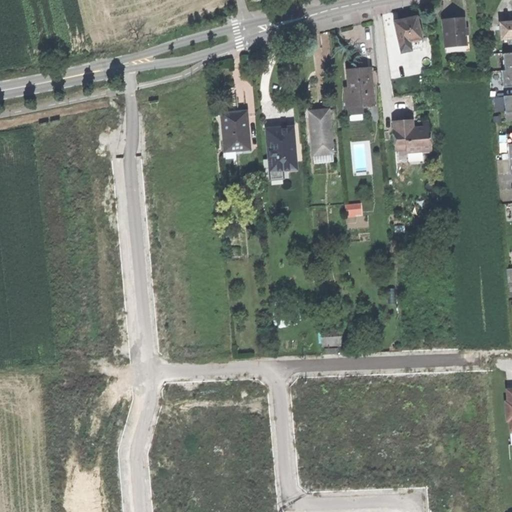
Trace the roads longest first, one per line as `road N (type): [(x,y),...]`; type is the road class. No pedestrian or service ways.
road 1 (residential): [(122,62),(148,369)]
road 2 (residential): [(274,365),(286,500),(386,498),(413,502),(414,511)]
road 3 (residential): [(274,365),(511,354)]
road 4 (secondary): [(128,61),(165,60),(247,38),(290,17)]
road 5 (residential): [(148,369),(133,450),(139,511)]
road 6 (secondary): [(251,21),(128,61)]
road 7 (residential): [(148,369),(274,365)]
road 8 (secondary): [(0,86),(122,62)]
